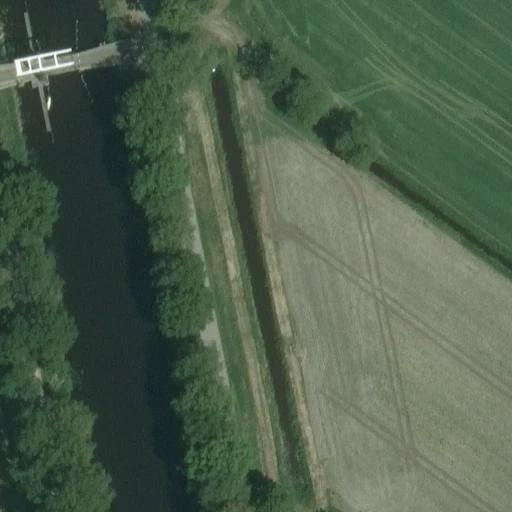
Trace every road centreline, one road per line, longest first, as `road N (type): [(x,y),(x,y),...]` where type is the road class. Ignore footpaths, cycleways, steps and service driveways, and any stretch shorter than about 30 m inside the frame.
road 1 (unclassified): [(239,511),(156,51)]
road 2 (track): [(0,212),(61,511)]
road 3 (unclassified): [(0,79),(156,51)]
